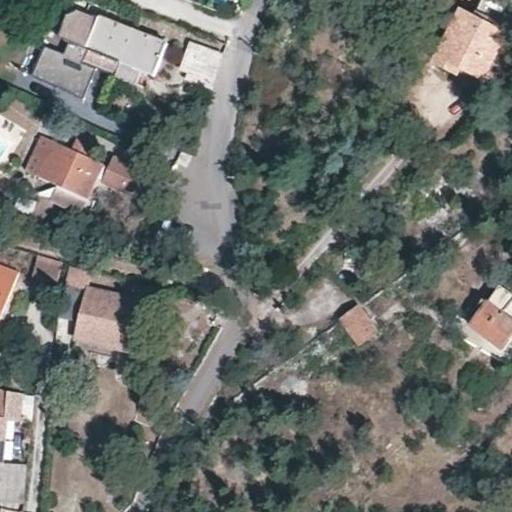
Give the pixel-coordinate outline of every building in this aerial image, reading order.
[(511,0),(481,0),(478,7),(474,18),(461,12),(460,13),(452,29),(434,63),(457,75),(459,72),(461,66),(484,77),(506,35),(511,22),(511,0)] [(445,24),(452,29),(460,13),(452,9),(445,24)] [(60,38),(71,41),(64,56),(47,48),(33,76),(84,99),(99,69),(138,84),(143,71),(157,76),(170,44),(102,17),(101,19),(79,10),(69,14),(60,38)] [(214,88),(220,68),(199,62),(201,57),(195,55),(198,45),(192,43),(183,69),(190,72),(189,79),(214,88)] [(220,68),(225,55),(198,45),(195,55),(201,57),(199,62),(220,68)] [(88,155),(74,149),(45,135),(29,170),(60,184),(90,198),(106,163),(88,155)] [(88,155),(92,143),(79,138),(74,149),(88,155)] [(116,157),(107,175),(136,189),(133,195),(158,206),(167,187),(142,176),(145,170),(116,157)] [(107,175),(104,181),(133,195),(136,189),(107,175)] [(60,184),(54,197),(83,210),(90,198),(60,184)] [(3,251),(0,261),(15,267),(18,257),(3,251)] [(33,280),(57,286),(65,261),(40,254),(33,280)] [(67,264),(64,282),(85,286),(88,269),(67,264)] [(0,322),(20,273),(0,265),(0,322)] [(139,351),(149,303),(69,285),(60,317),(81,321),(78,337),(139,351)] [(511,294),(502,287),(489,304),(484,301),(468,322),(475,328),(501,348),(511,334),(511,294)] [(359,343),(376,330),(359,307),(341,321),(359,343)] [(78,337),(76,350),(137,364),(139,351),(78,337)] [(0,462),(4,463),(8,418),(23,419),(25,394),(0,388),(0,462)]
